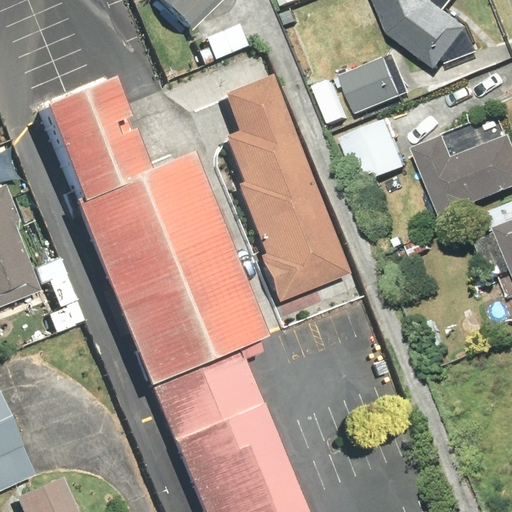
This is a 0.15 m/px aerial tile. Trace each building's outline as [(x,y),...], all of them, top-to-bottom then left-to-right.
[(156,0),(186,30),(216,0),(156,0)] [(276,0),(280,9),(299,1),(298,0),(276,0)] [(373,0),(388,37),(437,74),(469,32),(431,3),(430,0),(373,0)] [(232,27),(199,40),(202,48),(189,53),(195,69),(241,51),(232,27)] [(386,60),(339,79),(354,117),(401,99),(386,60)] [(28,91),(149,385),(270,336),(200,165),(149,186),(98,62),(28,91)] [(279,303),(348,275),(266,74),(197,102),(279,303)] [(389,121),(339,140),(357,187),(407,168),(389,121)] [(445,138),(412,151),(445,228),(477,214),(473,206),(511,189),(511,139),(510,136),(454,160),(445,138)] [(0,188),(0,309),(35,295),(8,227),(15,225),(0,188)] [(511,221),(494,229),(511,273),(511,221)] [(435,316),(407,328),(420,356),(447,344),(435,316)] [(307,511),(245,361),(150,399),(196,511),(307,511)] [(488,440),(478,409),(448,419),(458,450),(488,440)] [(0,411),(0,490),(29,477),(0,411)] [(511,476),(481,486),(488,511),(495,511),(511,507),(511,476)] [(70,511),(56,480),(9,500),(14,511),(70,511)]
